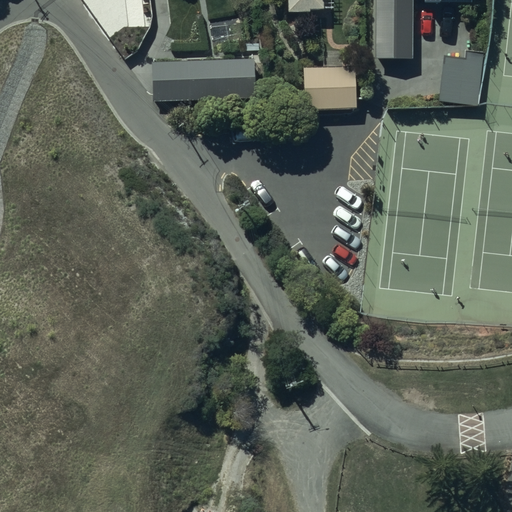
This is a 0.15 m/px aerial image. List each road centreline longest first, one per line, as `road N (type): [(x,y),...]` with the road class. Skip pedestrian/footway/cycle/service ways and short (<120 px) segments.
road 1 (residential): [(59,0),(88,28),(120,85),(338,367),(385,411),(429,430),(511,429)]
road 2 (track): [(263,275),(230,511)]
road 3 (track): [(299,323),(312,511)]
